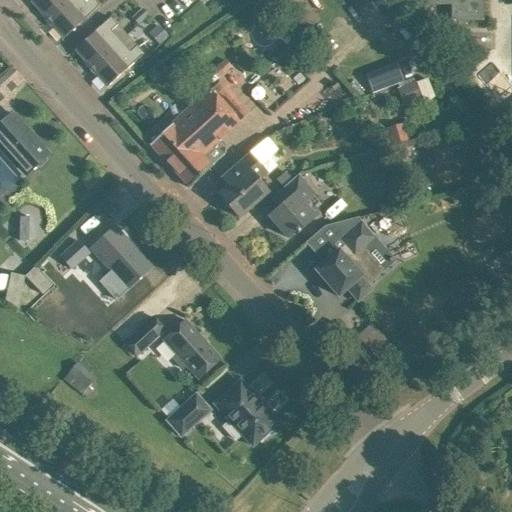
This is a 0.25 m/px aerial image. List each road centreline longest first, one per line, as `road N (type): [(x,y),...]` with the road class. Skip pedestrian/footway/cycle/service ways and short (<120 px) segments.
road 1 (unclassified): [(386,447),(0,19)]
road 2 (tertiary): [(386,447),(511,352)]
